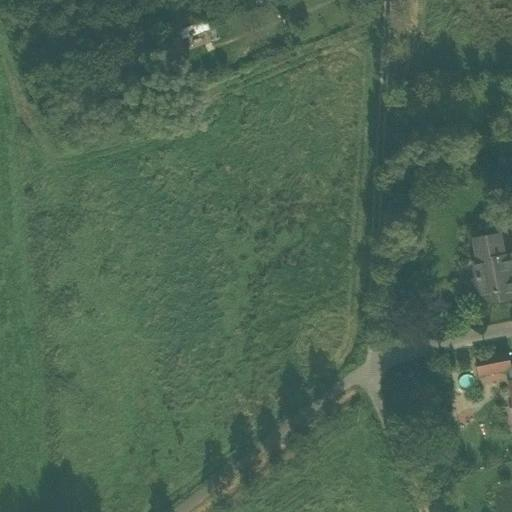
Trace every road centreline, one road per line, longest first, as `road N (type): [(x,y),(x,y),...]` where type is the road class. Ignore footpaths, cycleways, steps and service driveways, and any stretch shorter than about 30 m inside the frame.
road 1 (track): [(389,0),(369,363)]
road 2 (track): [(181,511),(369,363)]
road 3 (track): [(369,363),(428,511)]
road 4 (residential): [(369,363),(511,336)]
